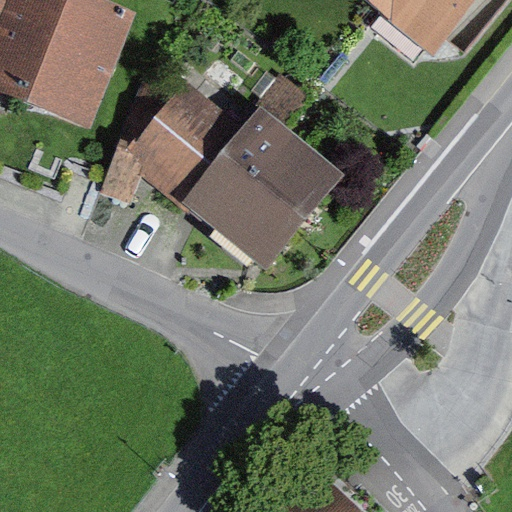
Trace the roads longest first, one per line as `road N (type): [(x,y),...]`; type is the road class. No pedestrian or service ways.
road 1 (tertiary): [(294,380),(511,125)]
road 2 (residential): [(0,227),(294,380)]
road 3 (residential): [(294,380),(336,412),(422,511)]
road 4 (tertiary): [(191,511),(294,380)]
